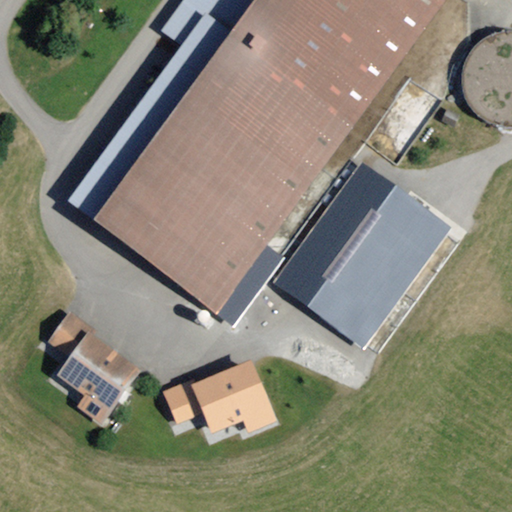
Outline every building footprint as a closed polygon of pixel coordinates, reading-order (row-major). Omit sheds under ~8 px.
[(18,0),(0,0),(0,26),(0,27),(18,0)] [(208,317),(439,0),(182,0),(157,35),(177,49),(60,211),(208,317)] [(511,37),(510,37),(495,38),(480,44),(468,54),(460,68),(457,83),(460,99),(467,113),(478,124),(492,130),(508,132),(511,131),(511,37)] [(447,227),(363,166),(277,284),(361,344),(447,227)] [(88,342),(92,336),(65,316),(43,346),(65,361),(51,379),(80,400),(72,411),(98,430),(137,377),(88,342)] [(251,365),(170,396),(179,420),(206,410),(214,430),(247,417),(252,428),(272,420),(251,365)]
